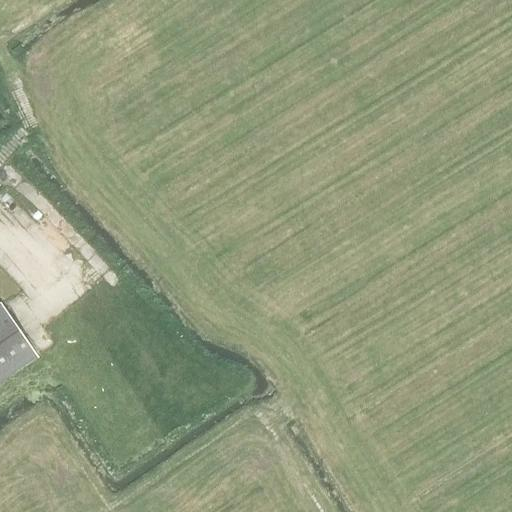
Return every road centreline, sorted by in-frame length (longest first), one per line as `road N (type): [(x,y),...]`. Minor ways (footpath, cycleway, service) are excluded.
road 1 (track): [(0,167),(161,333),(255,412),(324,511)]
road 2 (track): [(0,159),(33,124),(0,38)]
